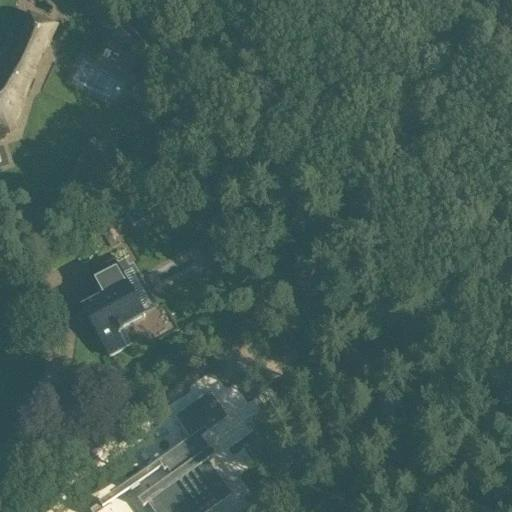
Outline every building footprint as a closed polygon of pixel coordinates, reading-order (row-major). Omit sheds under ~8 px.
[(125,48),(127,46),(135,36),(121,24),(95,1),(84,14),(111,36),(125,48)] [(0,131),(8,134),(14,129),(24,96),(30,80),(42,53),(54,29),(29,19),(17,47),(18,47),(9,69),(8,68),(0,78),(0,131)] [(200,177),(228,161),(218,143),(189,158),(200,177)] [(123,208),(134,228),(164,212),(153,192),(123,208)] [(102,299),(83,310),(110,358),(130,346),(119,328),(143,315),(114,264),(90,278),(102,299)] [(149,500),(157,511),(207,511),(231,495),(206,460),(215,453),(209,445),(208,447),(201,437),(208,432),(207,430),(214,425),(189,390),(168,405),(187,433),(188,433),(191,436),(159,458),(167,469),(169,468),(172,472),(138,496),(144,504),(149,500)]
